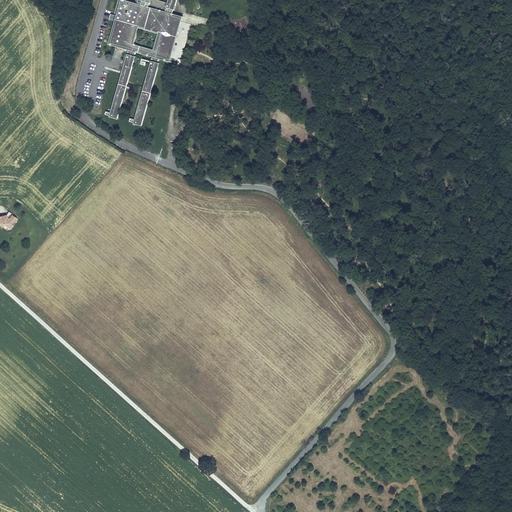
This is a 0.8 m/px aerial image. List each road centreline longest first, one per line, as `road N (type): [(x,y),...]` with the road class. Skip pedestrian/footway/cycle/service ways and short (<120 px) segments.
road 1 (unclassified): [(260,511),(262,499),(393,352),(393,334),(281,196),(215,184),(138,151),(87,121),(79,95)]
road 2 (track): [(0,285),(239,500),(260,510)]
